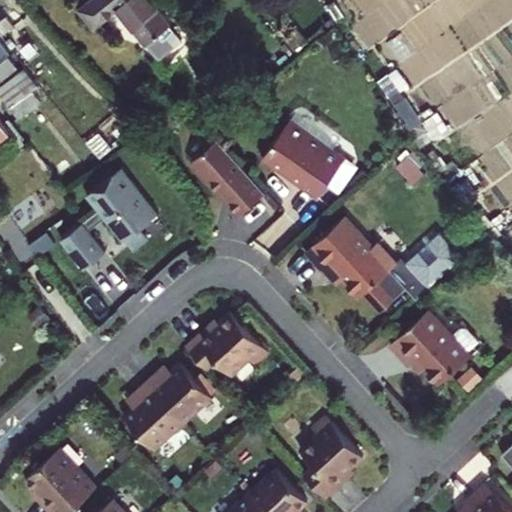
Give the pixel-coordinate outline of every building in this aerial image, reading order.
[(78,0),(90,16),(110,0),(116,0),(153,48),(177,30),(154,0),(78,0)] [(0,108),(2,111),(31,89),(19,73),(0,88),(0,108)] [(289,106),(287,109),(307,123),(309,121),(289,106)] [(287,109),(262,143),(291,163),(289,167),(315,186),(344,145),(309,121),(307,123),(287,109)] [(263,180),(216,126),(190,148),(217,180),(221,177),(241,199),(263,180)] [(291,163),(262,143),(260,147),(289,167),(291,163)] [(120,154),(85,182),(97,198),(103,206),(121,229),(156,201),(120,154)] [(221,177),(217,180),(237,202),(241,199),(221,177)] [(97,198),(81,210),(87,218),(103,206),(97,198)] [(343,203),(304,239),(325,262),(332,255),(342,266),(359,284),(363,280),(380,299),(405,276),(415,287),(461,245),(438,220),(405,251),(399,246),(395,250),(376,230),(371,234),(343,203)] [(59,227),(82,257),(104,240),(87,218),(81,210),(59,227)] [(342,266),(332,255),(325,262),(335,273),(342,266)] [(427,297),(389,331),(409,353),(410,352),(415,347),(423,355),(438,371),(469,343),(466,340),(478,330),(466,316),(460,316),(451,324),(427,297)] [(215,347),(230,362),(247,346),(252,352),(266,339),(230,299),(210,317),(207,314),(185,333),(206,356),(215,347)] [(423,355),(415,347),(410,352),(417,360),(423,355)] [(157,359),(145,370),(182,410),(210,383),(180,350),(171,359),(163,366),(157,359)] [(157,359),(163,366),(171,359),(165,352),(157,359)] [(152,436),(182,410),(145,370),(133,381),(139,387),(132,395),(122,403),(152,436)] [(126,388),(132,395),(139,387),(133,381),(126,388)] [(303,462),(324,484),(345,464),(342,461),(362,443),(325,403),(312,415),(316,421),(299,437),(313,453),(303,462)] [(511,431),(500,442),(511,454),(511,431)] [(38,486),(58,508),(80,488),(95,474),(58,434),(24,466),(41,484),(38,486)] [(247,481),(275,511),(292,511),(295,510),(289,503),(297,497),(306,488),(276,455),(247,481)] [(511,511),(511,498),(485,469),(463,489),(465,492),(469,497),(459,506),(452,511),(511,511)] [(275,511),(247,481),(218,508),(222,511),(275,511)] [(134,511),(111,487),(83,511),(134,511)] [(469,497),(465,492),(455,501),(459,506),(469,497)] [(303,503),(297,497),(289,503),(295,510),(303,503)]
